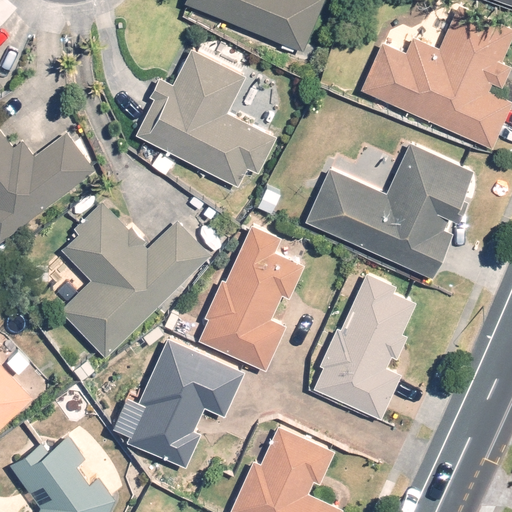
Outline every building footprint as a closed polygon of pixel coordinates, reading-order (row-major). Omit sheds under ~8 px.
[(197,0),(305,45),(323,0),(197,0)] [(387,38),(367,81),(496,141),(511,106),(511,95),(492,86),(496,76),(506,80),(511,66),(511,58),(505,55),(511,39),(511,21),(464,0),(460,0),(442,41),(417,30),(409,48),(387,38)] [(158,93),(140,128),(240,180),(250,161),(260,166),(278,130),(230,105),(248,70),(195,42),(177,78),(165,72),(155,91),(158,93)] [(0,232),(2,236),(98,164),(69,126),(38,150),(26,135),(16,142),(3,125),(0,126),(0,232)] [(334,162),(310,213),(436,271),(456,229),(446,224),(453,210),(462,214),(472,193),(463,189),(474,165),(414,137),(390,188),(334,162)] [(161,142),(149,154),(166,173),(179,161),(161,142)] [(64,304),(109,350),(213,250),(179,215),(152,242),(104,194),(77,220),(83,227),(65,244),(95,274),(64,304)] [(254,218),(200,333),(269,364),(290,320),(275,313),(286,290),(292,292),(307,259),(278,245),(284,232),(254,218)] [(400,280),(369,266),(317,381),(385,411),(404,369),(388,362),(394,349),(400,352),(410,329),(404,326),(418,296),(397,286),(400,280)] [(249,366),(171,330),(141,394),(148,397),(131,432),(189,459),(203,427),(197,424),(208,401),(228,410),(249,366)] [(0,424),(35,393),(0,354),(0,424)] [(337,445),(282,419),(263,457),(258,454),(235,503),(254,511),(341,511),(346,504),(312,488),(318,475),(322,477),(337,445)] [(109,511),(117,494),(101,470),(93,476),(80,458),(88,452),(72,430),(50,445),(45,437),(14,459),(44,501),(39,511),(24,511),(19,509),(17,511),(109,511)]
